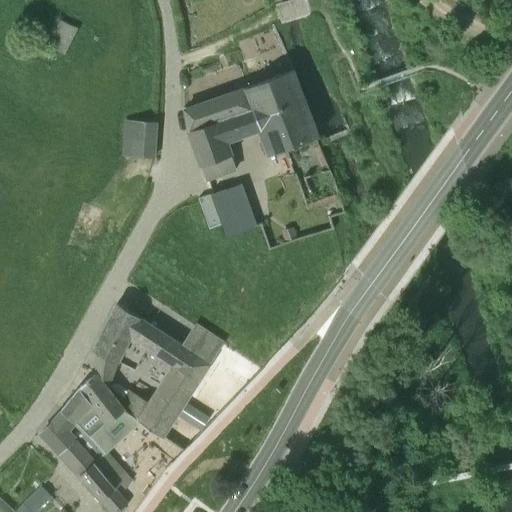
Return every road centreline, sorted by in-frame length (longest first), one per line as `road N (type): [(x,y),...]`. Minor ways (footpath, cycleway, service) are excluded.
road 1 (unclassified): [(0,457),(60,382),(170,172),(174,67),(163,0)]
road 2 (tertiary): [(235,511),(370,283),(511,88)]
